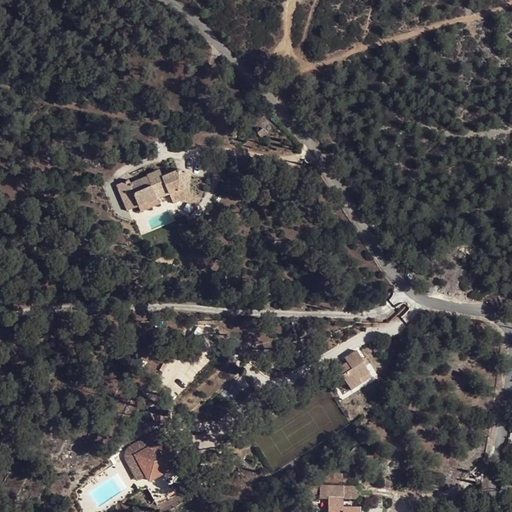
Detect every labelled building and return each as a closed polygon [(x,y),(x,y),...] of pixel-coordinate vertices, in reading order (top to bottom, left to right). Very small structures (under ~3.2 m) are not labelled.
[(263,128),(257,133),(261,138),(267,133),(263,128)] [(138,206),(140,211),(159,203),(158,199),(177,190),(188,192),(190,173),(178,171),(162,177),(159,171),(147,176),(147,177),(129,185),(138,206)] [(138,206),(129,185),(127,181),(116,185),(127,211),(138,206)] [(361,360),(362,359),(356,350),(345,358),(347,362),(329,374),(335,385),(344,379),(351,390),(361,383),(360,379),(369,373),(365,366),(361,360)] [(365,357),(362,359),(361,360),(365,366),(369,363),(365,357)] [(372,377),(369,373),(360,379),(361,383),(372,377)] [(220,391),(228,401),(248,386),(241,376),(220,391)] [(152,449),(151,447),(135,455),(149,481),(145,483),(154,500),(192,480),(180,456),(176,457),(166,439),(156,444),(157,446),(152,449)] [(356,446),(349,455),(356,459),(362,450),(356,446)] [(359,486),(320,485),(319,499),(328,499),(329,497),(343,498),(343,499),(359,499),(359,486)] [(329,497),(328,499),(327,511),(359,511),(360,508),(343,507),(343,499),(343,498),(329,497)]
